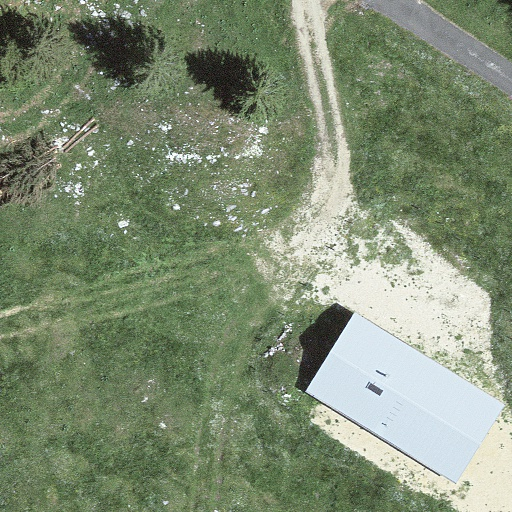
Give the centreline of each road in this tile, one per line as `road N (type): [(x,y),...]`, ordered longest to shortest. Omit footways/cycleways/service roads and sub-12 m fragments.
road 1 (track): [(321,245),(333,145),(305,0)]
road 2 (unclassified): [(401,0),(511,78)]
